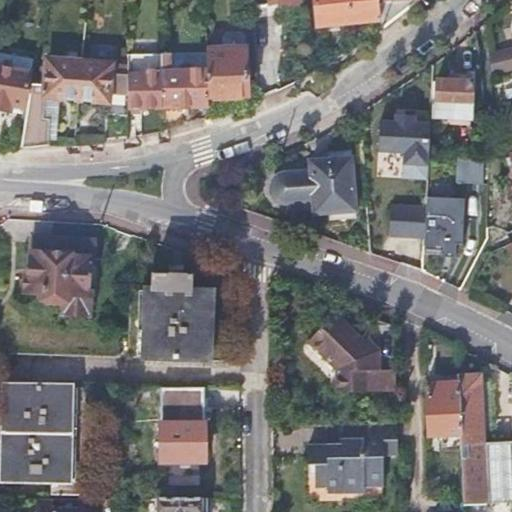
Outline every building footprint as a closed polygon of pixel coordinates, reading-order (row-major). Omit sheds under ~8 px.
[(313,0),(316,25),(379,19),(377,0),(313,0)] [(377,0),(379,19),(380,29),(417,0),(377,0)] [(220,47),(204,48),(205,67),(207,106),(207,116),(245,102),(243,34),(220,35),(220,47)] [(511,46),(496,51),(502,72),(510,69),(511,75),(511,46)] [(161,130),(161,106),(160,67),(160,57),(160,53),(125,53),(125,57),(125,58),(125,63),(125,69),(125,73),(125,94),(125,107),(138,107),(138,135),(161,130)] [(207,106),(205,67),(188,68),(188,65),(186,62),(181,62),(179,65),(179,68),(169,68),(169,53),(160,53),(160,57),(160,67),(161,106),(161,130),(182,123),(179,106),(207,106)] [(43,82),(30,81),(19,146),(42,144),(44,135),(47,116),(40,115),(45,93),(56,94),(59,94),(59,96),(78,98),(81,60),(46,58),(43,82)] [(110,62),(81,60),(78,98),(96,99),(97,98),(107,99),(102,139),(126,137),(126,122),(125,107),(125,94),(125,73),(125,69),(125,63),(121,63),(110,62)] [(27,71),(0,66),(0,141),(4,109),(9,110),(10,103),(21,106),(27,71)] [(435,103),(430,102),(429,116),(469,118),(471,81),(470,81),(471,74),(449,72),(448,80),(436,79),(435,103)] [(49,137),(56,94),(45,93),(40,115),(47,116),(44,135),(49,137)] [(20,112),(21,106),(10,103),(9,110),(20,112)] [(379,119),(358,119),(363,189),(378,188),(377,170),(373,170),(374,149),(417,152),(419,115),(379,113),(379,119)] [(302,172),(281,174),(278,176),(275,177),(274,180),(272,183),(272,187),(272,190),(272,193),(274,196),(276,199),(279,201),(287,202),(312,201),(313,212),(329,211),(330,218),(353,217),(349,151),(327,153),(328,160),(310,161),(310,166),(302,167),(302,172)] [(427,154),(426,174),(436,175),(437,155),(427,154)] [(482,183),(482,159),(457,157),(455,181),(482,183)] [(388,234),(420,236),(422,204),(390,202),(388,234)] [(427,207),(425,257),(447,258),(448,243),(459,244),(460,208),(427,207)] [(46,233),(31,233),(29,290),(43,291),(43,302),(65,303),(66,311),(88,311),(90,258),(93,258),(93,238),(46,236),(46,233)] [(149,288),(128,287),(125,358),(207,361),(209,291),(189,291),(189,273),(149,271),(149,288)] [(368,346),(371,342),(365,336),(362,340),(333,313),(307,340),(336,367),(336,391),(365,390),(365,368),(373,368),(373,351),(368,346)] [(4,326),(3,352),(117,357),(118,330),(107,330),(4,326)] [(394,390),(393,368),(379,369),(379,349),(371,342),(368,346),(373,351),(373,368),(365,368),(365,390),(394,390)] [(456,374),(456,381),(459,434),(463,503),(485,502),(484,486),(485,485),(483,442),(479,372),(457,374),(456,374)] [(456,381),(425,382),(427,436),(459,434),(456,381)] [(0,478),(49,481),(49,497),(81,498),(83,386),(2,385),(0,437),(0,478)] [(203,463),(203,387),(162,387),(162,422),(159,422),(159,462),(203,463)] [(396,421),(339,423),(339,444),(339,448),(328,448),(328,445),(306,445),(306,464),(313,464),(313,476),(313,486),(325,485),(340,485),(339,490),(363,490),(363,483),(383,483),(382,451),(398,451),(396,421)] [(511,439),(483,442),(485,485),(484,486),(485,502),(511,499),(511,439)] [(49,497),(33,497),(33,506),(93,507),(94,498),(81,498),(49,497)] [(205,511),(206,499),(158,498),(157,511),(205,511)]
